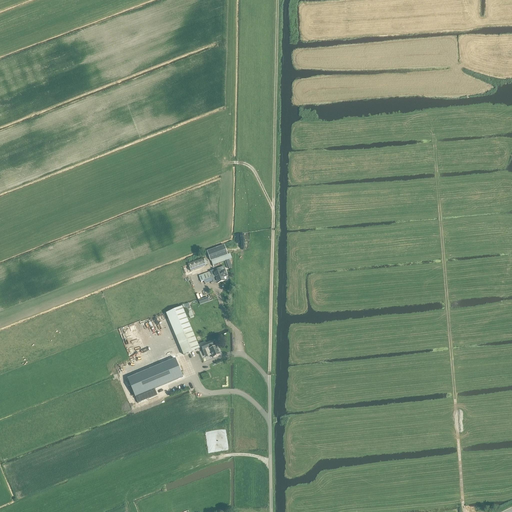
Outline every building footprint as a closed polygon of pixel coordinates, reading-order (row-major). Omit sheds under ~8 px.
[(210,259),(220,255),(217,248),(207,252),(210,259)] [(232,259),(232,253),(228,255),(211,261),(213,266),(232,259)] [(206,266),(204,261),(203,259),(188,264),(190,272),(206,266)] [(213,280),(214,283),(217,282),(218,285),(226,282),(225,279),(229,277),(226,271),(223,272),(222,271),(214,274),(215,277),(214,278),(215,280),(213,280)] [(183,305),(183,306),(185,311),(186,311),(190,319),(194,317),(188,304),(188,303),(183,305)] [(166,314),(183,355),(199,349),(182,307),(166,314)] [(215,345),(213,341),(206,344),(205,342),(200,344),(203,350),(207,349),(210,355),(213,354),(214,358),(220,356),(216,346),(213,348),(212,346),(215,345)] [(175,359),(127,379),(135,397),(183,377),(175,359)]
